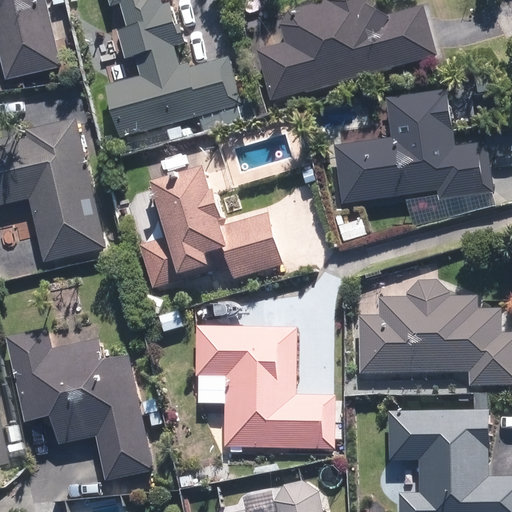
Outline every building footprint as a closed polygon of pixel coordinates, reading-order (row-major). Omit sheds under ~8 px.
[(0,0),(0,25),(13,80),(69,64),(63,40),(70,37),(65,17),(60,19),(54,0),(0,0)] [(126,138),(205,117),(208,129),(260,115),(257,102),(252,104),(237,50),(190,63),(185,44),(193,42),(181,0),(178,0),(173,2),(172,0),(116,0),(118,6),(128,4),(134,25),(126,27),(134,58),(142,55),(148,74),(111,84),(126,138)] [(317,0),(303,18),(294,11),(285,21),(271,22),(270,47),(264,49),(278,99),(446,53),(431,4),(397,14),(376,2),(376,0),(317,0)] [(504,89),(491,90),(455,95),(454,88),(392,96),(398,136),(340,144),(348,202),(444,189),(445,197),(511,188),(511,135),(464,142),(462,127),(489,124),(488,114),(507,112),(504,89)] [(115,247),(85,117),(38,127),(39,133),(0,141),(0,205),(37,198),(51,261),(115,247)] [(226,197),(216,163),(164,179),(180,232),(146,243),(160,288),(198,276),(196,270),(234,258),(240,278),(294,261),(277,205),(240,216),(238,209),(244,207),(240,192),(226,197)] [(386,313),(369,313),(367,371),(475,373),(475,384),(511,384),(511,332),(509,332),(509,305),(485,305),(485,294),(453,293),(453,286),(446,279),(425,278),(411,294),(387,293),(386,313)] [(229,446),(338,450),(340,393),(302,392),(304,327),(205,323),(204,374),(232,375),(229,446)] [(113,480),(160,471),(136,351),(115,355),(110,326),(58,337),(56,326),(14,335),(31,420),(60,414),(66,443),(104,435),(113,480)] [(10,440),(22,437),(19,424),(12,425),(5,392),(0,392),(0,462),(8,461),(2,433),(8,431),(10,440)] [(398,459),(424,459),(425,491),(405,492),(405,511),(511,511),(511,474),(495,475),(494,408),(397,410),(398,459)] [(330,511),(323,477),(235,495),(238,505),(216,510),(216,511),(330,511)]
